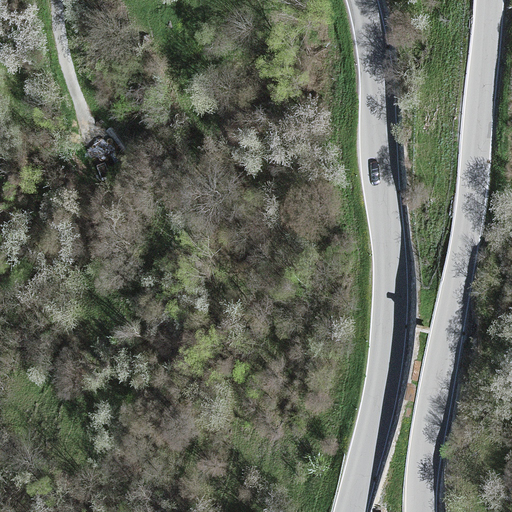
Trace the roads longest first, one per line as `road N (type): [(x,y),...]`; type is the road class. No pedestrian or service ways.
road 1 (tertiary): [(362,0),(390,286),(377,409),(350,511)]
road 2 (tertiary): [(420,511),(471,190),(488,0)]
road 3 (track): [(112,167),(74,90),(53,0)]
